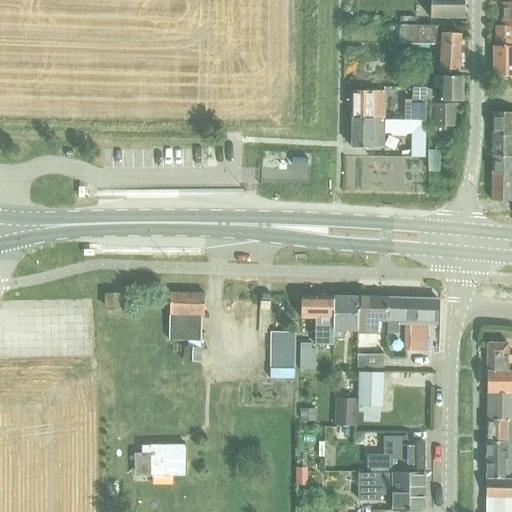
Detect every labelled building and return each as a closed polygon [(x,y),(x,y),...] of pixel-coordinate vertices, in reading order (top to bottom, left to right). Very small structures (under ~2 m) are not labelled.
[(431,0),(431,17),(463,18),(463,0),(431,0)] [(511,3),(503,4),(502,27),(511,27),(511,3)] [(440,71),(459,73),(461,34),(443,32),(444,25),(399,25),(398,43),(441,44),(440,71)] [(496,26),(495,46),(511,47),(511,27),(502,27),(496,26)] [(511,47),(495,46),(493,46),(493,76),(511,76),(511,47)] [(402,74),(402,83),(419,83),(419,74),(402,74)] [(442,76),(442,79),(442,98),(440,98),(440,100),(462,100),(462,76),(442,76)] [(352,119),(384,119),(384,91),(352,91),(352,119)] [(413,93),(412,101),(412,120),(424,121),(425,94),(413,93)] [(435,104),(435,127),(455,127),(455,104),(435,104)] [(511,112),(493,112),(492,135),(511,135),(511,112)] [(384,119),(352,119),(352,148),(384,148),(384,133),(390,133),(392,136),(404,137),(408,134),(411,134),(411,156),(426,157),(427,121),(424,121),(412,120),(384,119)] [(492,156),(511,156),(511,135),(492,135),(492,156)] [(429,172),(438,172),(440,151),(428,150),(429,172)] [(511,156),(492,156),(492,201),(511,201),(511,186),(511,156)] [(204,316),(205,294),(170,293),(169,320),(169,340),(188,341),(188,348),(185,348),(184,361),(200,362),(201,341),(201,316),(204,316)] [(106,308),(121,308),(122,296),(107,295),(106,308)] [(315,344),(333,344),(333,339),(334,297),(301,296),(301,319),(315,319),(315,344)] [(345,330),(357,331),(358,297),(334,297),(333,339),(344,339),(345,330)] [(378,320),(387,320),(387,298),(358,297),(357,331),(357,333),(378,333),(378,320)] [(387,298),(387,320),(399,320),(399,324),(410,324),(409,351),(426,352),(426,325),(437,325),(438,299),(387,298)] [(270,368),(295,369),(295,333),(271,332),(270,368)] [(300,370),(315,370),(316,349),(312,349),(312,344),(301,343),(300,370)] [(487,393),(511,392),(511,370),(508,371),(508,344),(488,344),(487,371),(487,393)] [(357,368),(384,368),(383,355),(357,355),(357,368)] [(359,372),(358,406),(382,407),(383,373),(359,372)] [(511,392),(487,393),(487,419),(509,419),(511,419),(511,392)] [(339,427),(341,427),(356,428),(357,414),(357,403),(358,403),(358,399),(340,398),(339,413),(339,427)] [(487,419),(487,441),(487,442),(511,441),(511,419),(509,419),(487,419)] [(382,455),(366,455),(366,469),(405,469),(405,473),(424,473),(424,442),(406,442),(406,437),(383,437),(382,455)] [(486,479),(487,479),(509,479),(509,473),(511,473),(511,441),(487,442),(487,441),(486,441),(486,479)] [(141,445),(142,477),(186,476),(186,444),(150,445),(141,445)] [(369,473),(358,473),(359,500),(378,500),(378,494),(392,494),(393,511),(425,511),(425,473),(424,473),(405,473),(369,473)] [(487,479),(486,497),(511,497),(511,479),(509,479),(487,479)] [(511,511),(511,497),(486,497),(485,511),(511,511)]
